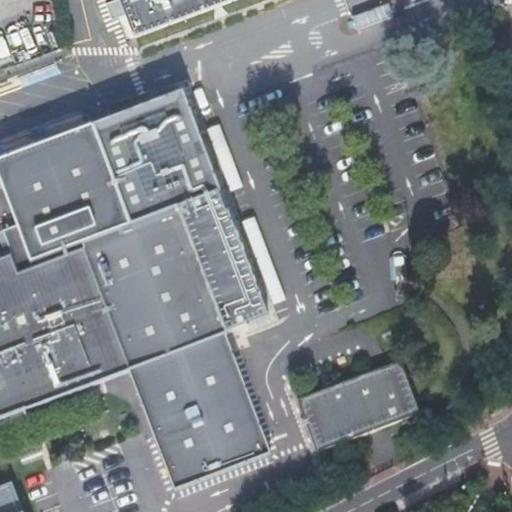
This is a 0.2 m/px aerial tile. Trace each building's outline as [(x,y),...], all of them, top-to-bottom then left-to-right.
[(119,0),(134,37),(230,0),(119,0)] [(389,2),(352,15),(358,32),(394,16),(389,2)] [(0,265),(0,418),(24,410),(137,371),(176,489),(270,456),(228,336),(268,321),(185,92),(0,158),(0,195),(22,258),(0,265)] [(418,421),(397,364),(285,405),(306,462),(418,421)] [(24,410),(0,419),(0,434),(29,423),(26,416),(24,410)] [(0,511),(22,511),(12,484),(0,488),(0,511)]
